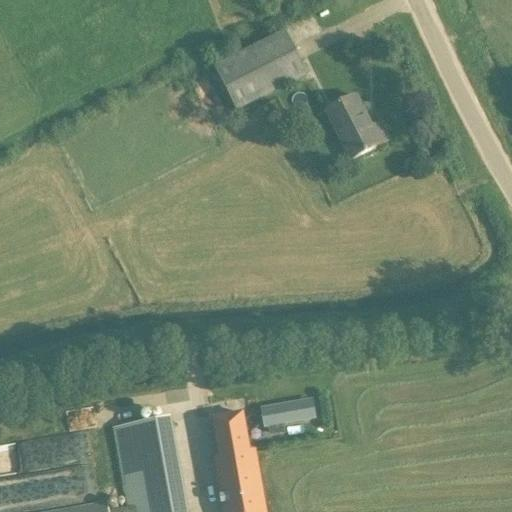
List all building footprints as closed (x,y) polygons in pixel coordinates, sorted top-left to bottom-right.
[(285,31),(213,67),(237,113),(308,77),(285,31)] [(390,141),(381,123),(373,127),(357,95),(325,111),(350,161),(390,141)] [(272,426),(274,434),(283,433),(281,424),(314,419),(311,402),(262,410),(265,427),(272,426)] [(214,458),(222,511),(265,511),(255,450),(250,451),(243,414),(213,419),(219,457),(214,458)] [(183,511),(182,503),(128,511),(128,509),(109,511),(108,511),(107,503),(57,511),(183,511)]
